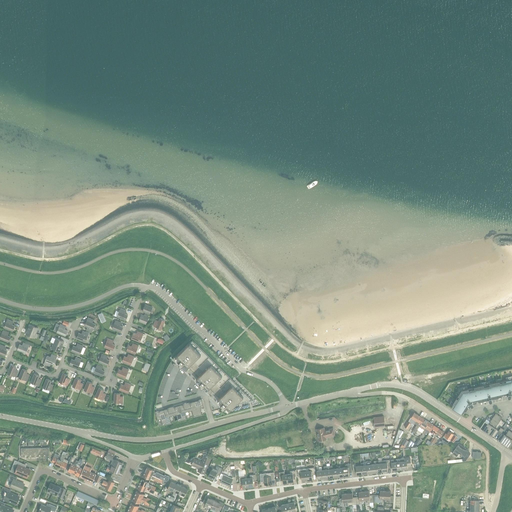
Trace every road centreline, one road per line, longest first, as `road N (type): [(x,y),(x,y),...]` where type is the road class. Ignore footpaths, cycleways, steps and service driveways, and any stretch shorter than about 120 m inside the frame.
road 1 (unclassified): [(350,391),(403,396),(483,450),(493,510)]
road 2 (secondary): [(350,391),(405,387),(507,453)]
road 3 (unclassified): [(286,406),(271,383),(238,367),(159,289)]
road 4 (residential): [(145,287),(105,382),(60,365)]
road 5 (residential): [(0,299),(58,309),(122,286),(145,287)]
road 6 (secondary): [(213,424),(145,440),(79,432)]
road 7 (unclassified): [(164,451),(277,416),(286,406)]
road 8 (residential): [(22,511),(40,471),(115,502)]
